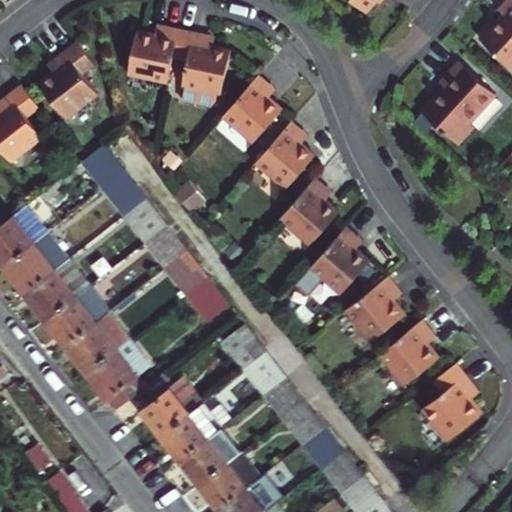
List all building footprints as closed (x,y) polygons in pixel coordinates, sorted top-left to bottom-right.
[(353,0),(366,11),(375,0),(353,0)] [(511,66),(511,0),(504,0),(497,8),(503,13),(480,38),(511,66)] [(163,34),(137,29),(129,72),(168,81),(173,56),(179,27),(165,24),(163,34)] [(179,27),(173,56),(188,59),(183,84),(222,92),(231,49),(206,43),(208,33),(179,27)] [(60,66),(39,82),(66,117),(98,92),(83,72),(95,63),(76,40),(53,57),(60,66)] [(459,144),(475,126),(470,121),(496,93),(459,59),(439,80),(445,85),(422,110),(459,144)] [(254,141),(283,108),(263,90),(270,82),(259,73),(223,114),(254,141)] [(28,115),(39,106),(21,83),(0,98),(0,103),(4,109),(0,112),(0,145),(11,160),(43,135),(28,115)] [(286,187),(315,154),(296,137),(303,129),(292,119),(256,161),(286,187)] [(107,141),(85,158),(91,165),(105,184),(127,167),(107,141)] [(91,165),(85,158),(42,192),(47,199),(91,165)] [(126,211),(148,194),(127,167),(105,184),(126,211)] [(311,244),(339,210),(320,193),(327,185),(316,176),(280,217),(311,244)] [(47,199),(42,192),(26,204),(0,224),(0,257),(4,262),(53,224),(62,218),(47,199)] [(147,237),(169,221),(148,194),(126,211),(147,237)] [(167,263),(189,247),(169,221),(147,237),(167,263)] [(74,252),(53,224),(4,262),(25,289),(74,252)] [(341,292),(370,259),(351,242),(358,234),(347,224),(311,266),(341,292)] [(189,247),(167,263),(188,290),(210,273),(189,247)] [(95,278),(74,252),(25,289),(46,315),(95,278)] [(210,273),(188,290),(207,314),(229,297),(210,273)] [(389,274),(346,308),(371,340),(405,313),(390,292),(398,286),(389,274)] [(115,304),(95,278),(46,315),(66,341),(113,305),(115,304)] [(134,332),(113,305),(66,341),(87,368),(134,332)] [(423,318),(380,352),(405,383),(439,356),(423,336),(432,329),(423,318)] [(249,322),(227,339),(247,365),(269,348),(249,322)] [(134,332),(87,368),(117,406),(135,392),(146,383),(138,374),(156,360),(134,332)] [(289,374),(269,348),(247,365),(267,391),(289,374)] [(0,382),(12,374),(0,357),(0,382)] [(423,407),(448,439),(483,411),(467,391),(475,384),(457,361),(433,380),(443,392),(423,407)] [(141,408),(160,432),(207,395),(188,371),(174,382),(164,369),(146,383),(135,392),(145,405),(141,408)] [(308,397),(289,374),(267,391),(286,414),(308,397)] [(207,395),(160,432),(180,458),(216,430),(228,421),(207,395)] [(286,414),(306,440),(327,423),(308,397),(286,414)] [(216,430),(234,455),(246,445),(228,421),(216,430)] [(306,440),(325,464),(347,447),(327,423),(306,440)] [(216,430),(180,458),(199,482),(234,455),(216,430)] [(234,455),(199,482),(219,507),(266,470),(246,445),(234,455)] [(325,464),(345,489),(367,472),(347,447),(325,464)] [(266,470),(219,507),(222,511),(263,511),(283,497),(285,495),(266,470)] [(345,489),(362,511),(366,511),(386,497),(367,472),(345,489)] [(263,511),(294,511),(283,497),(263,511)] [(398,511),(386,497),(366,511),(398,511)]
